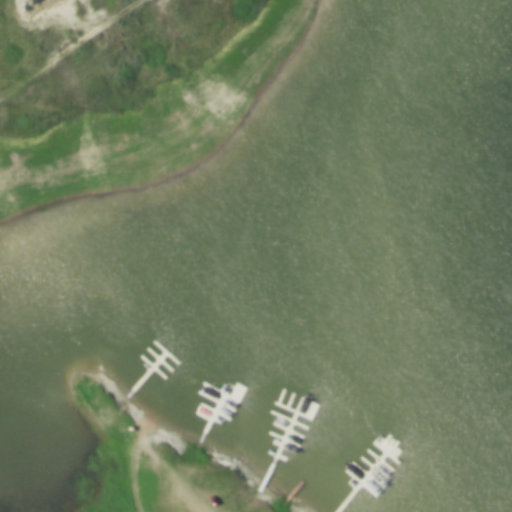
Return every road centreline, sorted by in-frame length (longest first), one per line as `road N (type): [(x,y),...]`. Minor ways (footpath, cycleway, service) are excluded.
road 1 (track): [(327,0),(248,136),(61,297),(40,327),(38,348),(59,400),(130,505),(138,503)]
road 2 (track): [(140,511),(136,467),(144,438),(320,184),(364,67),(401,0)]
road 3 (track): [(138,0),(0,103)]
